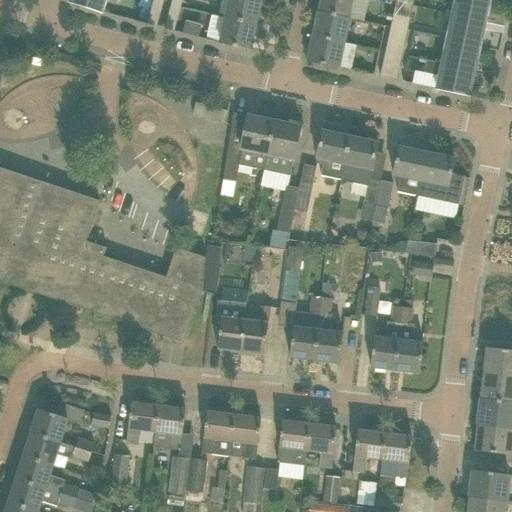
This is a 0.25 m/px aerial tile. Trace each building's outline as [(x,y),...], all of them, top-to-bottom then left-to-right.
[(85,7),(101,12),(105,0),(73,0),(72,2),(85,6),(85,7)] [(172,0),(170,6),(180,9),(182,0),(172,0)] [(229,0),(226,19),(256,25),(261,0),(259,0),(229,0)] [(353,0),(321,0),(319,12),(350,19),(353,0)] [(485,21),(489,0),(456,0),(454,14),(485,21)] [(163,4),(153,1),(147,24),(157,27),(163,4)] [(399,30),(404,6),(395,4),(390,28),(399,30)] [(174,31),(180,9),(170,6),(164,29),(174,31)] [(404,6),(399,30),(408,32),(413,7),(404,6)] [(319,12),(313,37),(344,44),(350,19),(319,12)] [(485,21),(454,14),(448,39),(479,46),(485,21)] [(210,15),(205,40),(237,47),(238,47),(250,49),(256,25),(226,19),(210,15)] [(184,32),(199,36),(202,23),(187,20),(184,32)] [(384,52),(393,54),(399,30),(390,28),(384,52)] [(399,30),(393,54),(402,56),(408,32),(399,30)] [(178,46),(198,52),(202,38),(182,32),(178,46)] [(344,44),(313,37),(308,62),(339,68),(344,44)] [(474,71),(479,46),(448,39),(443,64),(474,71)] [(379,77),(388,79),(393,54),(384,52),(379,77)] [(402,56),(393,54),(388,79),(397,81),(402,56)] [(469,96),(474,71),(443,64),(426,60),(423,73),(440,76),(438,89),(469,96)] [(224,124),(228,111),(196,103),(193,115),(224,124)] [(238,165),(265,170),(275,121),(248,115),(246,127),(232,124),(223,180),(236,182),(238,165)] [(301,127),(275,121),(265,170),(290,175),(291,160),(293,160),(301,127)] [(340,181),(342,181),(351,137),(322,131),(317,159),(318,159),(317,164),(323,165),(320,176),(340,180),(340,181)] [(376,206),(382,181),(368,178),(369,170),(373,171),(378,143),(351,137),(342,181),(367,186),(364,203),(376,206)] [(397,192),(418,196),(428,154),(399,148),(394,175),(396,176),(395,180),(399,181),(397,192)] [(452,174),(455,159),(428,154),(418,196),(459,205),(465,177),(452,174)] [(304,165),(299,189),(294,210),(306,213),(316,167),(304,165)] [(167,278),(104,257),(107,248),(87,242),(100,202),(69,191),(66,202),(57,199),(60,188),(0,168),(0,281),(26,290),(27,293),(33,295),(36,293),(37,292),(65,302),(65,303),(66,303),(67,302),(95,312),(95,313),(96,313),(96,312),(125,322),(124,323),(125,323),(126,322),(154,331),(154,333),(184,343),(202,290),(206,258),(176,248),(167,278)] [(393,183),(382,181),(376,206),(373,221),(384,223),(393,183)] [(294,210),(299,189),(286,186),(277,230),(289,233),(294,210)] [(437,244),(420,242),(407,240),(405,254),(434,257),(437,244)] [(209,246),(205,280),(217,281),(221,248),(209,246)] [(267,297),(295,301),(304,248),(290,246),(286,272),(272,269),(267,297)] [(434,265),(414,262),(412,274),(432,277),(434,265)] [(324,283),(323,297),(331,298),(333,284),(324,283)] [(367,287),(364,316),(376,317),(380,288),(367,287)] [(290,358),(315,361),(323,297),(312,296),(309,313),(295,311),(290,358)] [(331,298),(323,297),(315,361),(339,364),(342,333),(330,332),(332,315),(329,315),(331,298)] [(221,319),(220,329),(218,349),(241,352),(245,322),(247,304),(218,301),(216,318),(221,319)] [(371,368),(395,371),(399,340),(403,307),(392,306),(390,322),(387,322),(385,338),(374,337),(371,368)] [(241,352),(264,355),(270,308),(260,307),(258,324),(245,322),(241,352)] [(411,323),(412,308),(403,307),(399,340),(395,371),(420,374),(424,343),(412,342),(414,324),(411,323)] [(511,351),(487,348),(484,374),(511,377),(511,351)] [(511,377),(484,374),(481,400),(511,403),(511,377)] [(511,403),(481,400),(478,425),(511,429),(511,403)] [(159,406),(138,403),(132,403),(127,444),(138,446),(140,430),(155,432),(159,406)] [(186,409),(159,406),(155,432),(153,448),(181,451),(186,409)] [(33,434),(60,443),(65,429),(68,420),(39,410),(34,426),(35,426),(33,434)] [(202,454),(212,455),(229,457),(231,442),(234,415),(207,412),(202,454)] [(111,417),(97,415),(94,414),(92,425),(109,428),(111,417)] [(231,442),(229,457),(257,461),(261,418),(234,415),(231,442)] [(278,463),(288,464),(305,466),(306,451),(310,424),(283,421),(278,463)] [(310,424),(306,451),(323,453),(321,468),(332,470),(337,427),(310,424)] [(511,429),(478,425),(475,451),(511,455),(511,429)] [(382,461),(385,433),(358,430),(353,472),(364,474),(366,459),(382,461)] [(412,437),(385,433),(382,461),(397,462),(396,477),(407,478),(412,437)] [(29,441),(24,456),(53,465),(57,455),(73,460),(74,457),(88,462),(92,453),(75,448),(60,443),(33,434),(30,441),(29,441)] [(95,443),(78,438),(75,448),(92,453),(95,443)] [(130,457),(116,455),(112,487),(127,488),(130,457)] [(50,476),(53,465),(24,456),(19,471),(21,472),(18,480),(46,488),(91,503),(93,494),(62,484),(63,481),(50,476)] [(186,491),(190,459),(173,457),(168,493),(186,495),(187,491),(186,491)] [(190,458),(190,459),(186,491),(187,491),(203,493),(207,460),(190,458)] [(260,511),(265,469),(246,467),(243,503),(248,504),(247,511),(260,511)] [(225,490),(227,472),(220,471),(217,489),(225,490)] [(510,476),(473,471),(470,497),(506,502),(510,476)] [(326,476),(323,501),(337,503),(340,478),(326,476)] [(14,487),(9,503),(38,511),(42,501),(55,505),(56,502),(85,511),(87,511),(91,503),(46,488),(18,480),(16,487),(14,487)] [(358,503),(376,504),(376,481),(359,481),(358,503)] [(403,498),(377,495),(376,507),(402,510),(403,498)] [(505,511),(506,502),(470,497),(468,511),(505,511)] [(347,511),(348,506),(310,502),(308,511),(347,511)] [(38,511),(9,503),(6,511),(38,511)]
